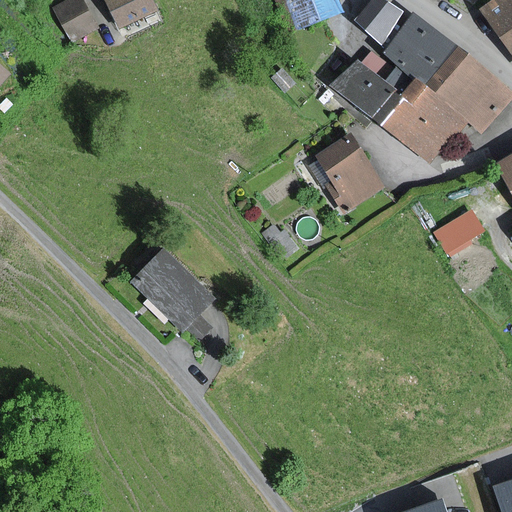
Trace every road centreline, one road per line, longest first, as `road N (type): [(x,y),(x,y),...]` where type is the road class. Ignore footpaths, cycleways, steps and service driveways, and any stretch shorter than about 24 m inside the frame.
road 1 (unclassified): [(0,197),(175,373),(284,511)]
road 2 (tertiary): [(511,76),(415,0)]
